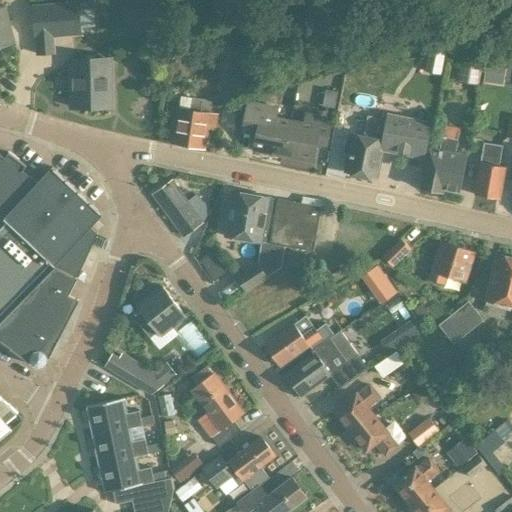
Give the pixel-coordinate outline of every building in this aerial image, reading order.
[(35,5),(38,56),(57,55),(56,38),(81,37),(79,3),(35,5)] [(0,47),(14,44),(4,7),(0,7),(0,47)] [(429,45),(425,70),(440,72),(444,47),(429,45)] [(71,61),(72,108),(109,108),(108,60),(71,61)] [(481,64),(460,62),(457,81),(478,84),(481,64)] [(489,66),(488,78),(506,79),(507,67),(489,66)] [(170,128),(174,132),(172,145),(204,150),(207,129),(215,130),(217,115),(211,114),(212,102),(190,98),(183,97),(181,109),(177,109),(176,117),(172,120),(170,128)] [(253,152),(282,157),(290,121),(274,118),(276,109),(247,103),(243,126),(258,129),(253,152)] [(342,154),(349,155),(345,173),(375,178),(380,149),(424,157),(431,122),(387,114),(385,120),(368,117),(364,139),(352,137),(352,139),(345,138),(342,154)] [(303,124),(290,121),(282,157),(313,163),(317,140),(326,142),(330,120),(305,115),(303,124)] [(443,124),(438,150),(428,148),(421,188),(442,192),(443,189),(458,192),(465,155),(455,153),(460,127),(443,124)] [(497,166),(501,146),(484,142),(474,193),(499,198),(505,167),(497,166)] [(0,321),(54,266),(77,278),(97,234),(91,228),(102,215),(52,167),(37,183),(22,172),(26,167),(9,154),(5,159),(0,155),(0,321)] [(184,237),(200,226),(208,213),(196,195),(186,202),(171,181),(153,194),(184,237)] [(320,208),(234,192),(226,236),(261,242),(257,263),(236,277),(246,292),(279,270),(283,246),(312,252),(320,208)] [(400,239),(382,256),(391,266),(409,248),(400,239)] [(446,283),(450,271),(467,276),(475,252),(441,241),(429,278),(446,283)] [(211,253),(200,260),(213,280),(224,272),(211,253)] [(511,258),(498,255),(485,305),(510,311),(511,306),(511,305),(511,258)] [(54,266),(0,321),(0,342),(29,363),(30,361),(31,361),(31,363),(32,364),(33,366),(35,366),(37,367),(39,367),(41,367),(42,366),(44,365),(46,362),(46,360),(46,357),(47,357),(49,358),(79,300),(68,295),(77,279),(77,278),(54,266)] [(384,277),(376,267),(363,277),(371,287),(384,277)] [(185,316),(177,307),(161,287),(137,307),(139,310),(131,316),(150,339),(158,333),(160,336),(185,316)] [(483,319),(466,301),(451,314),(437,323),(455,341),(483,319)] [(421,304),(413,309),(419,318),(427,312),(421,304)] [(305,317),(293,325),(264,346),(279,367),(320,337),(305,317)] [(410,321),(381,341),(390,354),(419,334),(410,321)] [(312,351),(314,354),(285,375),(301,396),(330,376),(338,388),(367,370),(340,332),(312,351)] [(396,351),(374,366),(382,377),(404,362),(396,351)] [(175,375),(165,362),(148,376),(118,358),(111,370),(151,394),(175,375)] [(404,363),(392,372),(398,379),(409,371),(404,363)] [(197,385),(181,396),(189,407),(199,399),(210,414),(200,422),(218,446),(240,430),(233,420),(243,413),(213,373),(207,366),(191,377),(197,385)] [(334,411),(350,431),(372,413),(367,406),(380,396),(370,384),(357,395),(356,393),(334,411)] [(422,386),(412,393),(419,403),(429,397),(422,386)] [(0,439),(12,429),(7,423),(18,414),(8,404),(0,397),(0,439)] [(124,398),(86,406),(92,435),(130,427),(130,428),(154,423),(152,415),(140,417),(139,410),(127,413),(124,398)] [(417,447),(438,431),(450,423),(439,408),(406,432),(417,447)] [(372,413),(350,431),(366,451),(375,443),(385,455),(397,445),(388,434),(389,433),(372,413)] [(493,470),(501,463),(492,452),(511,435),(511,424),(507,419),(474,446),(493,470)] [(173,421),(164,422),(166,434),(175,433),(173,421)] [(130,427),(92,435),(97,463),(136,455),(136,456),(160,451),(158,443),(146,446),(145,438),(133,441),(130,428),(130,427)] [(251,493),(260,486),(268,479),(260,468),(274,457),(260,438),(228,462),(251,493)] [(465,438),(446,453),(458,467),(476,452),(465,438)] [(193,453),(172,470),(180,481),(202,464),(193,453)] [(471,477),(486,465),(477,454),(462,467),(471,477)] [(136,455),(97,463),(103,492),(112,490),(154,481),(166,479),(164,471),(152,473),(151,467),(139,469),(136,456),(136,455)] [(201,469),(202,470),(216,489),(235,475),(220,455),(201,469)] [(393,485),(409,504),(431,488),(425,481),(440,470),(429,457),(417,467),(416,467),(393,485)] [(154,481),(112,490),(115,504),(132,500),(134,511),(167,511),(173,490),(171,478),(166,479),(154,481)] [(260,486),(251,493),(237,503),(243,511),(248,511),(258,505),(262,511),(286,511),(305,497),(291,479),(269,496),(260,486)] [(450,511),(431,488),(409,504),(414,511),(450,511)] [(511,511),(511,496),(497,508),(494,510),(495,511),(511,511)]
